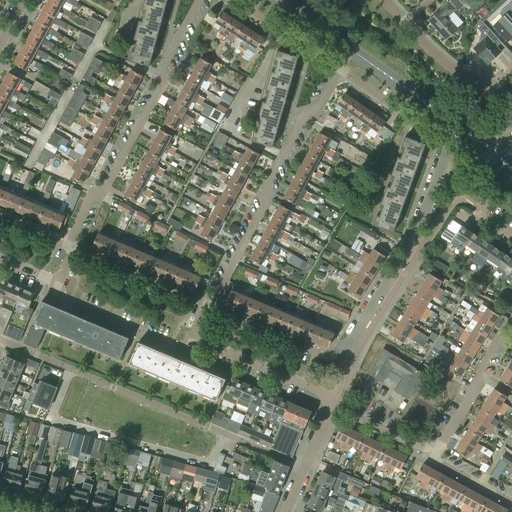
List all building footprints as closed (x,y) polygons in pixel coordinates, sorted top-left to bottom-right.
[(61,7),(48,0),(43,11),(55,18),(61,7)] [(140,29),(137,28),(136,30),(157,36),(161,24),(162,24),(162,23),(161,23),(162,19),(163,19),(162,18),(165,6),(144,0),(144,3),(147,3),(140,29)] [(450,0),(428,20),(446,40),(457,29),(447,18),(455,11),(458,11),(463,7),(457,0),(450,0)] [(511,21),(511,20),(511,18),(511,2),(498,14),(502,18),(492,27),(506,42),(508,41),(509,42),(511,40),(511,21)] [(117,12),(112,9),(106,20),(111,23),(117,12)] [(55,18),(43,11),(37,21),(49,28),(52,22),(57,25),(58,24),(60,20),(55,18)] [(219,39),(232,18),(222,12),(215,22),(220,26),(217,31),(219,32),(216,37),(219,39)] [(236,36),(243,25),(232,18),(219,39),(222,41),(225,36),(226,37),(229,32),(236,36)] [(475,27),(476,28),(481,34),(477,42),(478,43),(472,49),(486,65),(500,52),(492,44),(497,39),(479,20),(476,24),(475,27)] [(43,39),(46,33),(51,36),(52,34),(54,31),(49,28),(37,21),(31,32),(43,39)] [(91,21),(86,32),(97,36),(102,26),(91,21)] [(246,43),(253,32),(243,25),(236,36),(242,40),(246,43)] [(155,49),(154,48),(157,36),(136,30),(136,32),(139,33),(132,59),(129,58),(128,61),(149,66),(152,54),(153,54),(153,53),(152,53),(154,49),(155,49)] [(31,32),(25,42),(37,49),(41,43),(45,46),(46,45),(48,41),(43,39),(31,32)] [(256,49),(263,39),(253,32),(246,43),(244,46),(240,51),(240,52),(243,54),(246,49),(248,50),(251,46),(256,49)] [(90,43),(89,42),(91,38),(82,33),(80,37),(79,37),(76,43),(87,49),(90,43)] [(19,53),(31,60),(35,54),(39,57),(40,56),(42,52),(37,49),(25,42),(19,53)] [(255,139),(252,138),(251,141),(272,147),(276,134),(276,135),(277,134),(276,134),(277,130),(278,130),(278,129),(277,129),(284,104),(285,105),(285,104),(284,104),(285,100),(286,100),(286,99),(293,75),(293,74),(294,70),(295,70),(294,69),(298,57),(277,51),(276,53),(279,54),(272,80),(269,79),(268,83),(270,84),(263,109),(260,108),(259,113),(262,114),(255,139)] [(19,53),(13,64),(26,70),(31,60),(19,53)] [(79,67),(84,58),(76,53),(71,62),(79,67)] [(91,62),(97,65),(102,68),(105,63),(94,57),(91,62)] [(211,65),(200,59),(194,69),(208,77),(210,74),(210,73),(208,71),(211,65)] [(91,76),(97,65),(91,62),(85,73),(91,76)] [(208,77),(194,69),(188,80),(199,86),(203,80),(205,81),(206,80),(208,77)] [(125,81),(136,87),(142,76),(131,70),(127,76),(124,75),(124,76),(122,79),(125,81)] [(8,72),(3,83),(15,90),(21,79),(8,72)] [(96,79),(91,76),(85,73),(82,78),(93,84),(96,79)] [(199,86),(188,80),(182,91),(196,99),(198,95),(198,94),(196,93),(199,86)] [(119,92),(130,98),(136,87),(125,81),(119,92)] [(3,83),(0,87),(0,95),(9,100),(12,95),(17,97),(18,96),(20,92),(15,90),(3,83)] [(73,94),(85,101),(88,95),(83,92),(85,87),(79,84),(73,94)] [(196,99),(182,91),(176,102),(187,108),(191,102),(193,103),(194,102),(196,99)] [(110,101),(124,109),(130,98),(119,92),(115,98),(112,96),(112,97),(110,101)] [(230,104),(233,98),(224,92),(220,98),(230,104)] [(345,114),(354,100),(344,93),(337,104),(343,108),(340,111),(341,112),(345,114)] [(79,111),(85,101),(73,94),(67,105),(79,111)] [(0,95),(0,109),(3,111),(7,105),(11,108),(12,107),(14,103),(9,100),(0,95)] [(57,101),(51,97),(47,105),(53,108),(57,101)] [(349,117),(351,114),(357,118),(365,108),(354,100),(345,114),(348,117),(349,117)] [(107,113),(118,119),(124,109),(110,101),(108,104),(108,105),(110,107),(107,113)] [(186,116),(184,114),(187,108),(176,102),(170,112),(184,120),(186,117),(186,116)] [(73,122),(79,111),(67,105),(61,116),(73,122)] [(219,123),(224,114),(214,108),(209,117),(219,123)] [(365,129),(375,115),(365,108),(357,118),(363,122),(361,126),(365,129)] [(0,109),(0,117),(1,116),(5,118),(6,117),(8,114),(3,111),(0,109)] [(44,119),(48,112),(42,109),(38,115),(44,119)] [(184,120),(170,112),(164,123),(175,129),(179,123),(181,124),(182,124),(184,120)] [(98,122),(112,130),(118,119),(107,113),(103,120),(100,119),(98,122)] [(322,125),(332,130),(337,120),(328,115),(322,125)] [(377,132),(385,122),(375,115),(365,129),(368,131),(369,132),(371,128),(377,132)] [(70,127),(73,122),(61,116),(59,121),(70,127)] [(96,126),(98,122),(92,119),(86,116),(85,117),(87,121),(90,122),(96,126)] [(216,124),(205,118),(200,127),(211,132),(216,124)] [(95,135),(106,141),(112,130),(98,122),(96,126),(99,127),(95,135)] [(39,139),(42,133),(32,128),(29,134),(39,139)] [(171,136),(160,130),(154,141),(168,149),(170,145),(171,144),(168,143),(171,136)] [(218,131),(218,132),(212,143),(218,146),(224,135),(218,131)] [(52,132),(49,137),(55,140),(58,135),(53,132),(52,132)] [(319,133),(313,144),(324,150),(328,152),(329,148),(330,147),(326,145),(330,139),(319,133)] [(86,144),(100,151),(106,141),(95,135),(92,141),(89,139),(88,140),(86,144)] [(55,140),(49,137),(47,143),(58,149),(61,144),(55,140)] [(376,223),(373,222),(372,225),(393,232),(425,144),(404,137),(404,139),(406,140),(397,165),(395,164),(393,168),(396,169),(387,194),(384,193),(382,197),(385,198),(376,223)] [(14,144),(15,145),(29,152),(30,152),(31,149),(16,141),(14,144)] [(168,149),(154,141),(148,152),(160,158),(163,152),(166,153),(166,152),(168,149)] [(83,156),(95,162),(100,151),(86,144),(84,147),(84,148),(87,150),(83,156)] [(324,150),(313,144),(307,154),(318,161),(324,150)] [(26,158),(29,152),(15,145),(12,151),(26,158)] [(44,148),(43,148),(41,153),(52,159),(54,154),(44,148)] [(241,153),(240,154),(239,158),(252,166),(259,154),(247,148),(244,155),(241,153)] [(213,158),(215,154),(207,149),(205,153),(213,158)] [(160,158),(148,152),(142,162),(156,170),(158,167),(159,166),(156,164),(160,158)] [(41,154),(37,162),(44,166),(49,158),(41,154)] [(307,154),(301,165),(312,172),(318,161),(307,154)] [(74,165),(89,173),(95,162),(83,156),(80,162),(77,161),(76,162),(74,165)] [(239,164),(235,170),(247,176),(252,166),(239,158),(237,161),(236,162),(239,164)] [(156,170),(142,162),(136,173),(148,179),(151,173),(154,175),(154,174),(156,170)] [(13,167),(8,165),(4,174),(5,174),(2,181),(7,184),(13,167)] [(71,178),(83,184),(89,173),(74,165),(72,169),(72,170),(75,171),(71,178)] [(316,173),(312,172),(301,165),(295,176),(306,182),(310,176),(313,178),(314,177),(316,173)] [(227,179),(241,187),(247,176),(235,170),(232,176),(229,175),(229,176),(227,179)] [(24,182),(25,183),(30,185),(35,173),(29,171),(24,182)] [(147,187),(144,186),(148,179),(136,173),(130,184),(144,192),(146,188),(147,187)] [(327,180),(321,176),(316,173),(314,177),(319,180),(318,182),(324,185),(327,180)] [(295,176),(289,187),(304,195),(306,192),(306,191),(303,189),(306,182),(295,176)] [(45,190),(50,193),(55,181),(49,179),(45,190)] [(227,185),(224,191),(235,197),(241,187),(227,179),(225,183),(224,184),(227,185)] [(30,185),(25,183),(22,190),(27,192),(30,185)] [(142,195),(144,192),(130,184),(124,195),(136,201),(139,195),(142,196),(142,195)] [(283,198),(294,204),(298,198),(301,199),(302,198),(304,195),(289,187),(283,198)] [(69,203),(64,216),(44,208),(39,221),(59,229),(61,224),(64,226),(68,218),(69,218),(80,191),(72,188),(66,202),(69,203)] [(3,191),(0,198),(0,204),(18,212),(24,199),(3,191)] [(42,199),(47,201),(51,193),(46,191),(42,199)] [(218,202),(229,208),(235,197),(224,191),(218,202)] [(175,202),(178,196),(173,193),(170,199),(175,202)] [(24,199),(18,212),(39,221),(44,208),(24,199)] [(229,208),(218,202),(215,201),(213,204),(212,205),(215,207),(212,213),(223,219),(229,208)] [(117,208),(128,213),(131,208),(120,202),(117,208)] [(151,214),(154,209),(147,205),(144,210),(151,214)] [(273,216),(285,222),(290,211),(279,205),(273,216)] [(313,216),(315,212),(307,207),(305,212),(313,216)] [(145,223),(148,217),(138,212),(134,218),(145,223)] [(205,219),(203,223),(217,230),(223,219),(212,213),(208,220),(205,218),(205,219)] [(285,222),(273,216),(267,226),(279,233),(285,222)] [(165,234),(168,227),(157,222),(154,228),(165,234)] [(200,227),(203,229),(200,234),(211,240),(217,230),(203,223),(201,226),(200,227)] [(282,234),(279,233),(267,226),(261,237),(273,243),(276,237),(280,239),(280,238),(282,234)] [(451,242),(450,244),(461,251),(462,249),(465,244),(467,242),(472,233),(461,226),(455,236),(454,236),(451,242)] [(92,248),(114,257),(120,243),(99,234),(100,231),(99,231),(98,234),(98,233),(92,248)] [(184,243),(187,237),(176,232),(173,238),(184,243)] [(467,242),(465,244),(476,251),(483,241),(472,233),(467,242)] [(273,243),(261,237),(255,248),(270,256),(272,253),(273,252),(269,250),(273,243)] [(204,254),(207,248),(192,240),(189,246),(194,248),(193,248),(204,254)] [(476,251),(470,260),(481,267),(487,259),(494,248),(483,241),(476,251)] [(120,243),(114,257),(133,265),(139,251),(120,243)] [(270,256),(255,248),(249,259),(261,265),(264,259),(268,261),(268,260),(270,256)] [(494,248),(487,259),(498,266),(505,255),(494,248)] [(362,256),(379,266),(385,256),(373,249),(370,255),(365,251),(362,256)] [(153,273),(159,259),(139,251),(133,265),(153,273)] [(326,260),(329,254),(324,251),(321,257),(326,260)] [(356,260),(359,255),(352,251),(349,255),(356,260)] [(498,266),(493,274),(503,281),(511,267),(511,259),(505,255),(498,266)] [(361,270),(372,277),(379,266),(362,256),(359,261),(364,264),(361,270)] [(173,282),(179,268),(159,259),(153,273),(173,282)] [(438,272),(445,275),(449,269),(442,265),(438,272)] [(511,267),(503,281),(502,283),(511,289),(511,267)] [(200,274),(200,276),(179,268),(173,282),(194,291),(201,274),(200,274)] [(255,279),(258,273),(247,268),(244,274),(255,279)] [(346,269),(343,273),(366,287),(372,277),(361,270),(357,275),(346,269)] [(289,279),(299,284),(303,277),(294,271),(289,279)] [(359,297),(366,287),(343,273),(341,271),(338,276),(351,285),(348,290),(359,297)] [(443,290),(438,287),(441,281),(429,274),(423,284),(441,295),(443,290)] [(279,281),(267,276),(264,283),(276,288),(279,281)] [(0,309),(11,284),(0,279),(0,309)] [(0,333),(2,334),(22,288),(11,284),(0,309),(0,333)] [(447,299),(441,295),(423,284),(416,294),(428,302),(439,308),(442,302),(444,304),(447,299)] [(287,285),(285,291),(296,296),(298,290),(299,289),(287,285)] [(19,341),(33,309),(28,307),(34,293),(22,288),(2,334),(19,341)] [(231,290),(225,304),(246,313),(252,299),(232,290),(233,288),(232,290),(231,290)] [(319,298),(308,293),(307,294),(305,300),(316,305),(319,298)] [(431,311),(425,307),(428,302),(416,294),(410,304),(428,315),(431,311)] [(266,321),(272,307),(252,299),(246,313),(266,321)] [(70,314),(41,301),(31,325),(23,343),(36,348),(44,331),(43,331),(45,328),(50,330),(51,327),(61,332),(60,334),(61,335),(70,314)] [(460,305),(468,310),(470,306),(462,301),(460,305)] [(339,307),(328,302),(325,309),(336,313),(339,307)] [(404,315),(416,322),(419,316),(425,320),(428,315),(410,304),(404,315)] [(490,304),(487,308),(498,315),(500,311),(490,304)] [(487,308),(483,313),(471,305),(468,310),(475,314),(492,325),(499,315),(498,315),(487,308)] [(287,330),(293,316),(272,307),(266,321),(287,330)] [(350,311),(340,307),(337,314),(347,318),(350,311)] [(437,315),(431,311),(428,315),(434,319),(437,315)] [(89,346),(90,347),(99,326),(70,314),(61,335),(63,335),(64,333),(74,338),(73,340),(79,342),(80,340),(90,344),(89,346)] [(477,322),(474,328),(486,336),(492,325),(475,314),(472,319),(477,322)] [(418,331),(412,328),(416,322),(404,315),(397,325),(415,336),(418,331)] [(307,339),(313,325),(293,316),(287,330),(307,339)] [(447,324),(454,329),(457,325),(449,320),(447,324)] [(464,330),(462,335),(479,346),(486,336),(474,328),(468,324),(464,330)] [(307,339),(327,347),(333,333),(313,325),(307,339)] [(412,341),(415,336),(397,325),(391,335),(403,343),(406,337),(412,341)] [(99,326),(90,347),(92,348),(93,345),(103,350),(102,352),(108,354),(108,352),(119,357),(118,359),(119,359),(128,338),(99,326)] [(418,331),(415,336),(420,339),(423,335),(418,331)] [(461,348),(473,356),(479,346),(462,335),(455,331),(452,335),(464,343),(461,348)] [(440,335),(436,341),(442,344),(445,339),(440,335)] [(426,343),(420,339),(415,336),(412,341),(411,342),(422,349),(426,343)] [(167,354),(138,342),(129,363),(130,364),(131,362),(142,366),(141,368),(146,370),(147,368),(157,373),(156,375),(158,376),(167,354)] [(461,348),(457,354),(445,347),(442,351),(449,355),(466,366),(473,356),(461,348)] [(382,349),(367,373),(382,382),(389,370),(402,378),(394,389),(409,398),(424,374),(382,349)] [(437,354),(431,350),(425,359),(425,361),(430,364),(433,360),(437,354)] [(439,356),(451,363),(448,369),(460,377),(466,366),(449,355),(442,351),(439,356)] [(0,362),(0,365),(20,374),(24,364),(27,365),(29,359),(14,353),(12,359),(6,356),(3,362),(1,361),(0,362)] [(185,387),(187,388),(196,367),(167,354),(158,376),(159,376),(160,374),(171,378),(170,381),(175,383),(176,381),(186,385),(185,387)] [(0,376),(16,383),(20,374),(0,365),(0,376)] [(196,367),(187,388),(188,388),(189,386),(200,391),(199,393),(204,395),(205,393),(215,398),(214,400),(216,400),(225,379),(196,367)] [(511,373),(506,370),(499,380),(511,388),(511,386),(511,373)] [(39,372),(32,390),(52,399),(56,388),(43,382),(46,375),(39,372)] [(0,387),(12,393),(16,383),(0,376),(0,387)] [(227,386),(221,398),(236,404),(237,403),(245,383),(234,378),(230,388),(227,386)] [(237,403),(248,408),(256,388),(245,383),(237,403)] [(8,402),(12,393),(0,387),(0,405),(8,409),(10,403),(8,402)] [(261,407),(267,392),(256,388),(248,408),(253,410),(256,404),(261,407)] [(502,402),(506,396),(494,389),(487,399),(505,410),(508,405),(502,402)] [(32,390),(30,395),(35,397),(32,403),(47,409),(52,399),(32,390)] [(278,397),(267,392),(261,407),(260,411),(265,413),(264,417),(269,419),(278,397)] [(278,414),(283,416),(289,402),(278,397),(269,419),(268,421),(274,423),(278,414)] [(505,410),(487,399),(481,409),(493,417),(496,411),(502,415),(505,410)] [(283,416),(274,439),(270,448),(292,457),(311,411),(289,402),(283,416)] [(493,417),(481,409),(474,419),(492,430),(495,426),(489,422),(493,417)] [(6,414),(4,421),(14,424),(17,417),(6,414)] [(211,423),(226,429),(230,420),(223,417),(222,421),(213,417),(211,423)] [(492,430),(474,419),(468,429),(480,437),(483,431),(489,435),(492,430)] [(241,424),(230,420),(226,429),(237,434),(241,424)] [(26,434),(36,437),(39,423),(30,421),(26,434)] [(37,436),(45,439),(49,426),(41,424),(37,436)] [(237,434),(248,439),(252,429),(241,424),(237,434)] [(341,440),(338,446),(343,449),(352,430),(341,425),(335,437),(341,440)] [(51,426),(47,441),(58,445),(60,436),(62,429),(51,426)] [(73,433),(73,432),(62,429),(60,436),(71,440),(73,433)] [(252,429),(248,439),(259,443),(263,434),(252,429)] [(480,437),(468,429),(461,440),(479,451),(482,446),(476,443),(480,437)] [(348,451),(351,445),(357,448),(363,435),(352,430),(343,449),(348,451)] [(69,448),(80,451),(84,436),(73,433),(71,440),(69,448)] [(274,439),(263,434),(259,443),(270,448),(274,439)] [(363,451),(359,457),(365,459),(374,441),(363,435),(357,448),(363,451)] [(95,439),(84,436),(80,451),(91,455),(92,450),(95,439)] [(103,453),(106,442),(95,439),(92,450),(103,453)] [(479,451),(461,440),(455,450),(467,457),(470,452),(476,456),(479,451)] [(370,462),(373,456),(379,458),(385,446),(374,441),(365,459),(367,461),(370,462)] [(112,444),(106,442),(103,453),(109,454),(112,444)] [(129,448),(122,446),(116,462),(124,465),(126,457),(127,454),(129,448)] [(384,461),(381,468),(386,470),(396,451),(385,446),(379,458),(384,461)] [(127,454),(126,457),(137,460),(139,451),(140,451),(129,448),(127,454)] [(151,455),(148,454),(139,451),(137,460),(137,462),(136,464),(148,467),(151,455)] [(337,463),(340,456),(329,451),(326,459),(337,463)] [(396,451),(386,470),(392,473),(395,466),(400,469),(407,456),(396,451)] [(234,453),(232,458),(244,463),(247,458),(234,453)] [(218,472),(224,455),(220,454),(214,470),(218,472)] [(501,459),(511,466),(511,465),(511,459),(504,455),(501,459)] [(6,469),(1,485),(7,486),(9,486),(11,486),(16,465),(18,458),(11,456),(8,469),(6,469)] [(153,468),(159,469),(162,458),(156,456),(153,468)] [(159,472),(170,476),(174,461),(163,457),(159,472)] [(261,470),(283,479),(288,467),(266,457),(261,470)] [(181,479),(186,464),(174,461),(170,476),(181,479)] [(30,469),(24,491),(30,493),(31,492),(33,492),(40,465),(31,463),(30,469)] [(247,481),(266,487),(278,492),(283,479),(261,470),(244,463),(240,473),(249,477),(247,481)] [(186,464),(181,479),(192,482),(193,480),(196,467),(186,464)] [(421,479),(418,486),(423,488),(433,470),(422,464),(416,476),(421,479)] [(21,466),(16,465),(11,486),(13,487),(14,488),(19,490),(24,474),(19,472),(21,466)] [(47,467),(40,465),(33,492),(35,493),(36,494),(42,496),(48,475),(45,474),(47,467)] [(204,483),(208,471),(208,470),(196,467),(193,480),(204,483)] [(208,471),(204,483),(210,485),(215,486),(219,473),(212,471),(208,470),(208,471)] [(444,476),(433,470),(423,488),(420,494),(425,496),(431,485),(437,488),(444,476)] [(103,481),(108,482),(107,483),(112,484),(115,475),(106,472),(103,481)] [(322,472),(317,483),(330,489),(337,492),(340,493),(343,494),(345,488),(340,486),(342,480),(322,472)] [(55,499),(62,476),(56,474),(54,481),(51,480),(46,497),(52,499),(53,498),(55,499)] [(85,477),(76,474),(68,503),(74,505),(76,504),(78,505),(85,477)] [(230,485),(232,479),(221,475),(219,482),(230,485)] [(64,502),(69,486),(71,478),(62,476),(55,499),(58,499),(58,500),(64,502)] [(346,482),(361,489),(364,482),(349,476),(346,482)] [(381,480),(373,476),(370,482),(378,486),(381,480)] [(454,481),(444,476),(437,488),(442,491),(439,497),(444,500),(454,481)] [(91,478),(85,477),(78,505),(80,505),(81,506),(86,508),(91,492),(94,480),(90,479),(91,478)] [(98,510),(100,511),(106,489),(107,483),(108,482),(103,481),(99,480),(95,493),(91,509),(97,511),(98,510)] [(389,483),(383,480),(380,485),(386,488),(389,483)] [(131,481),(129,489),(123,511),(132,511),(135,504),(138,504),(143,484),(136,482),(136,483),(131,481)] [(465,487),(454,481),(444,500),(449,503),(453,496),(458,499),(465,487)] [(247,484),(243,483),(240,490),(245,491),(245,490),(252,492),(254,484),(247,482),(247,484)] [(317,483),(312,495),(325,500),(330,489),(317,483)] [(252,492),(251,492),(263,496),(266,488),(254,484),(252,492)] [(120,487),(117,499),(113,511),(123,511),(129,489),(120,487)] [(263,496),(262,498),(257,511),(269,511),(278,492),(266,487),(266,488),(263,496)] [(475,493),(465,487),(458,499),(464,502),(460,509),(465,511),(475,493)] [(102,511),(109,511),(115,491),(106,489),(100,511),(102,511)] [(147,511),(152,494),(153,493),(153,492),(148,491),(144,506),(140,505),(137,511),(147,511)] [(338,498),(335,504),(343,507),(345,502),(346,500),(348,496),(343,494),(340,493),(338,498)] [(486,499),(475,493),(465,511),(466,511),(471,511),(474,508),(479,511),(486,499)] [(157,511),(161,497),(152,494),(147,511),(157,511)] [(312,495),(307,506),(320,511),(325,500),(312,495)] [(348,498),(347,500),(360,506),(363,507),(365,502),(351,497),(348,498)] [(492,511),(497,504),(486,499),(479,511),(481,511),(492,511)] [(357,511),(360,506),(347,500),(346,500),(345,502),(343,507),(341,511),(357,511)] [(405,511),(431,511),(433,510),(410,501),(405,511)] [(363,507),(361,511),(392,511),(365,502),(363,507)]
